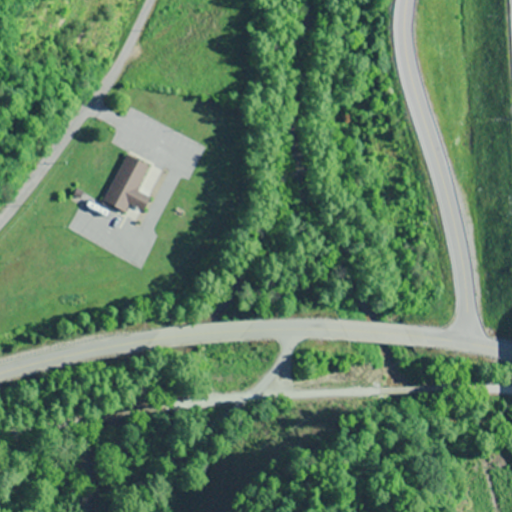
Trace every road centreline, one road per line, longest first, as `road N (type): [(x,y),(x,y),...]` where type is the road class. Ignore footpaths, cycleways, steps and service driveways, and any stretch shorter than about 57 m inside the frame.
road 1 (secondary): [(511,359),(335,333),(240,333),(136,345),(0,378)]
road 2 (trunk): [(410,0),(414,76),(459,226),(485,354)]
road 3 (residential): [(0,234),(104,98),(151,0)]
road 4 (residential): [(296,332),(284,359),(204,439),(150,511)]
